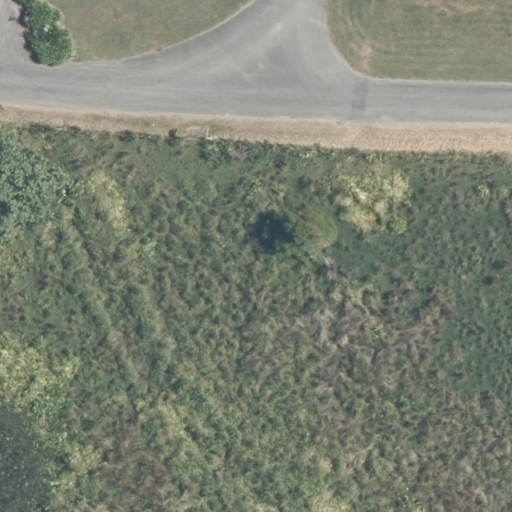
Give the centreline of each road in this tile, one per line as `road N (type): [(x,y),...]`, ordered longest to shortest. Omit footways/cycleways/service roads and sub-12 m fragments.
road 1 (unclassified): [(196,94),(511,109)]
road 2 (unclassified): [(0,86),(196,94)]
